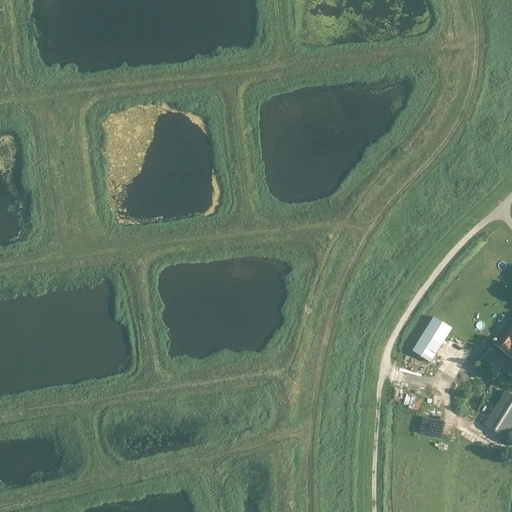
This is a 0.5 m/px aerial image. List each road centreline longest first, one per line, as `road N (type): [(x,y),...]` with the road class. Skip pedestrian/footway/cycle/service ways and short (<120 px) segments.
road 1 (track): [(309,511),(312,415),(333,313),(374,224),(451,133),(467,101),(476,54),(470,0)]
road 2 (track): [(0,102),(476,45)]
road 3 (track): [(0,265),(325,227),(368,234)]
road 4 (track): [(0,414),(320,366)]
road 5 (track): [(0,507),(311,431)]
road 6 (track): [(375,511),(377,403),(397,327),(480,227)]
road 7 (track): [(511,316),(440,391),(382,369)]
